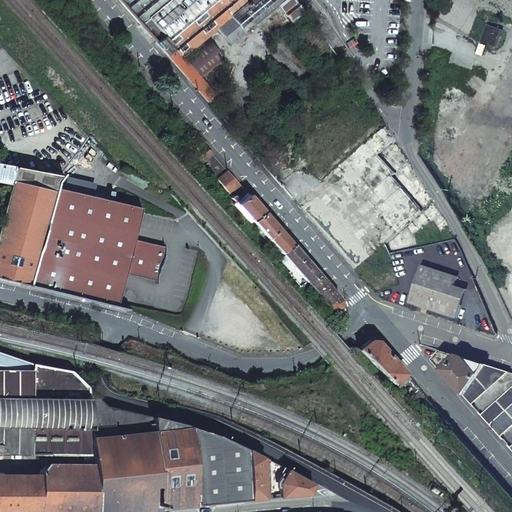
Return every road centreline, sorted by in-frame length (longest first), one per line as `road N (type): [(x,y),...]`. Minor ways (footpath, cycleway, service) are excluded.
road 1 (residential): [(100,0),(376,317)]
road 2 (residential): [(511,348),(452,222),(402,141),(417,0)]
road 3 (residential): [(112,321),(100,377),(115,399),(265,446),(349,495)]
road 4 (residential): [(376,317),(312,358),(276,365),(234,361),(112,321)]
road 5 (residential): [(376,317),(511,464)]
road 6 (residential): [(511,354),(376,317)]
road 7 (residential): [(224,511),(349,495)]
